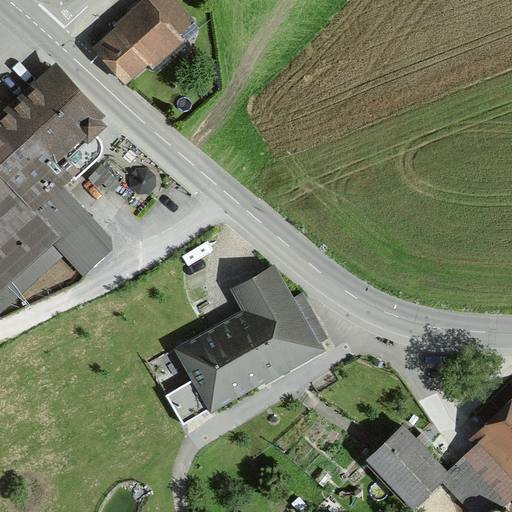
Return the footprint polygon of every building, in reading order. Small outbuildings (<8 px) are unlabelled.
[(190,22),(170,0),(151,0),(93,51),(119,80),(190,22)] [(92,116),(94,114),(53,70),(0,118),(0,309),(67,248),(84,267),(101,250),(103,246),(102,242),(65,200),(63,202),(49,186),(65,171),(58,163),(100,125),(92,116)] [(106,174),(98,166),(91,174),(99,181),(106,174)] [(152,185),(151,176),(144,170),(135,170),(129,177),(129,187),(136,193),(145,192),(152,185)] [(159,354),(144,363),(183,427),(216,405),(210,396),(288,353),(296,366),(320,352),(312,338),(310,339),(268,270),(234,289),(245,309),(214,326),(219,335),(185,354),(180,344),(160,356),(159,354)] [(511,402),(482,431),(511,462),(511,402)] [(366,457),(410,504),(444,473),(420,448),(426,442),(419,434),(413,440),(399,425),(366,457)]
